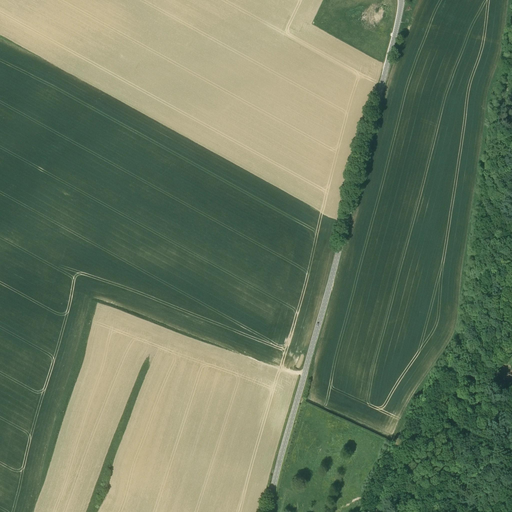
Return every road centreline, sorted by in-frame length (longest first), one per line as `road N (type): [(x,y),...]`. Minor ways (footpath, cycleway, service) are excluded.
road 1 (tertiary): [(268,511),(401,0)]
road 2 (track): [(449,367),(462,356),(487,169),(511,70)]
